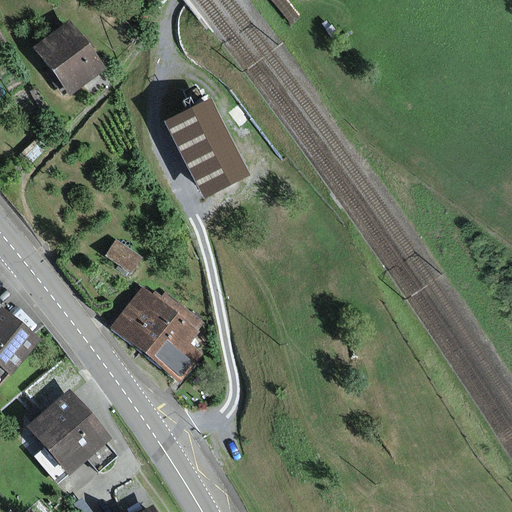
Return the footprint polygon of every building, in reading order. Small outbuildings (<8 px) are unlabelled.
[(90,61),(67,26),(39,44),(61,79),(90,61)] [(202,196),(239,178),(205,110),(169,128),(202,196)] [(115,329),(146,354),(173,321),(143,296),(115,329)] [(0,389),(40,339),(8,313),(0,322),(0,389)] [(146,354),(176,379),(204,346),(173,321),(146,354)] [(64,400),(18,438),(59,487),(105,449),(64,400)]
